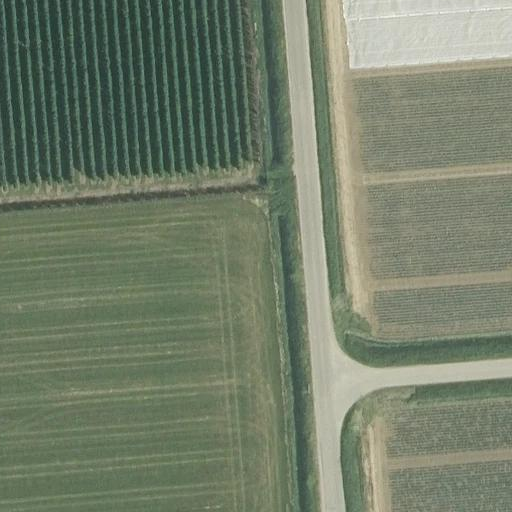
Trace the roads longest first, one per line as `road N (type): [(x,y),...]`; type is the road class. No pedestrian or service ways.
road 1 (unclassified): [(323,383),(292,0)]
road 2 (unclassified): [(323,383),(511,368)]
road 3 (unclassified): [(333,511),(323,383)]
